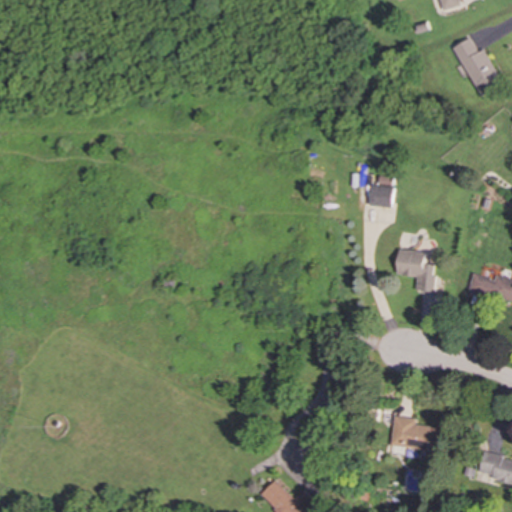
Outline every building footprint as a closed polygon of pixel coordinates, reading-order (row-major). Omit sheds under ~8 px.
[(440,0),(444,11),(463,5),(461,0),(440,0)] [(485,49),(479,52),(472,38),(455,47),(482,96),(504,84),(485,49)] [(363,205),(393,207),(395,187),(365,185),(363,205)] [(417,295),(434,297),(438,265),(427,263),(428,252),(401,249),(399,275),(419,277),(417,295)] [(511,279),(498,277),(498,279),(475,274),(471,294),(511,301),(511,279)] [(392,445),(439,452),(442,428),(417,425),(417,419),(396,416),(392,445)] [(511,459),(482,452),(476,479),(492,483),(493,480),(511,484),(511,459)] [(302,511),(298,508),(311,495),(304,489),(296,498),(277,480),(262,496),(278,511),(302,511)]
